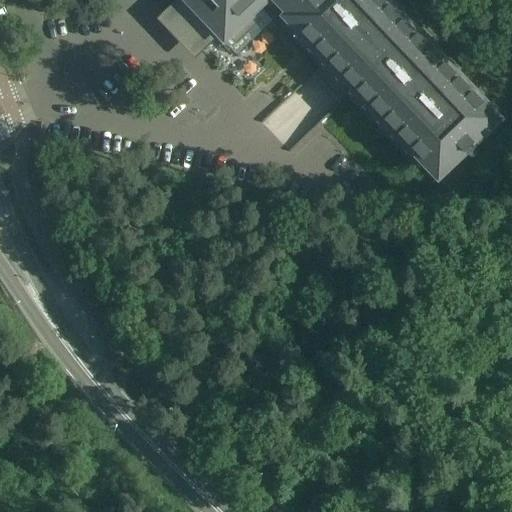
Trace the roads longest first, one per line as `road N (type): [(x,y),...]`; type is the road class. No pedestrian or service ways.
road 1 (primary): [(129,424),(59,320),(0,201)]
road 2 (primary): [(0,266),(49,338),(129,424)]
road 3 (primary): [(218,511),(129,424)]
